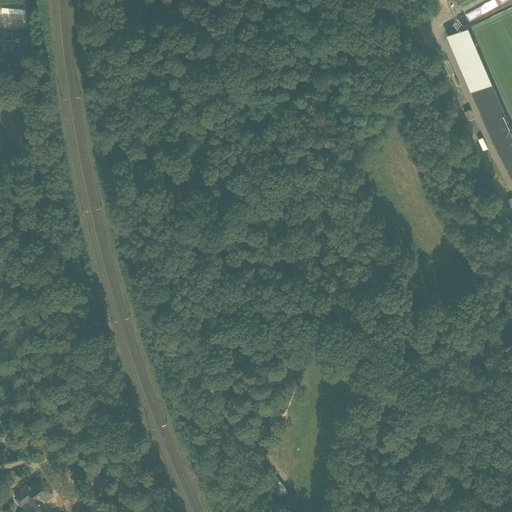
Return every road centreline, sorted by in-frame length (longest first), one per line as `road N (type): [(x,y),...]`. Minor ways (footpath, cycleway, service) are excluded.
road 1 (track): [(230,443),(159,235),(145,147)]
road 2 (track): [(145,147),(119,0)]
